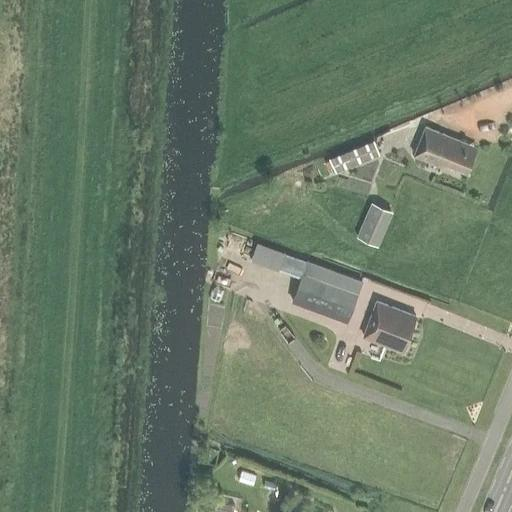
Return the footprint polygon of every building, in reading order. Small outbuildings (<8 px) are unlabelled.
[(425,128),(415,155),(414,157),(441,168),(443,164),(466,173),(475,148),(425,128)] [(378,154),(373,141),(329,158),(334,171),(378,154)] [(392,211),(371,201),(354,235),(375,245),(392,211)] [(299,279),(305,263),(285,255),(279,271),(299,279)] [(358,282),(305,263),(292,300),(345,320),(358,282)] [(415,316),(373,300),(359,337),(400,353),(415,316)]
